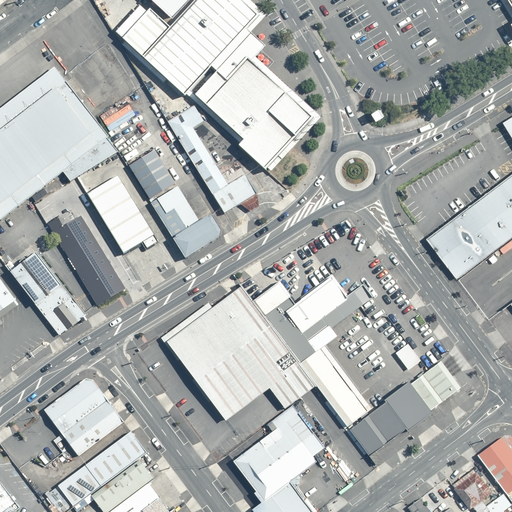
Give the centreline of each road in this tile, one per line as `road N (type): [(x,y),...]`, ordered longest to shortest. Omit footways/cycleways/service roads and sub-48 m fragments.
road 1 (secondary): [(350,198),(100,349)]
road 2 (secondary): [(91,336),(273,225),(324,173)]
road 3 (unclassified): [(364,196),(511,395)]
road 4 (unclassified): [(100,349),(223,511)]
road 5 (unclassified): [(362,511),(511,396)]
road 6 (unclassified): [(280,0),(334,92),(350,142)]
road 7 (secondary): [(511,86),(378,156)]
road 8 (secondary): [(100,349),(0,421)]
